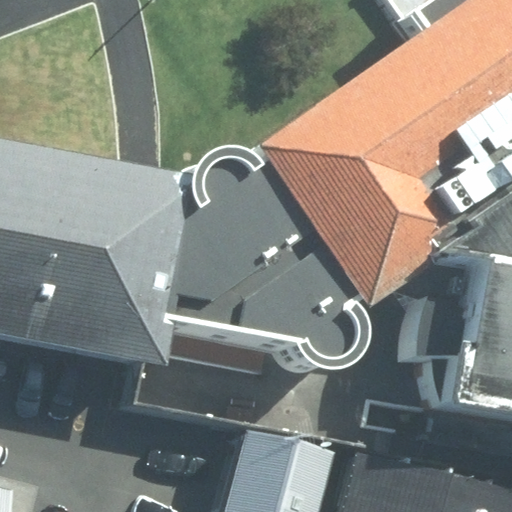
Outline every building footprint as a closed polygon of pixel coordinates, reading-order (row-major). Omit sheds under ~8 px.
[(219,163),(171,183),(147,332),(269,349),(337,315),(394,272),(441,275),(410,406),(511,426),(511,0),(373,0),(398,39),(219,163)] [(147,332),(171,183),(0,151),(0,343),(137,369),(147,332)] [(296,511),(310,461),(220,438),(200,511),(296,511)] [(401,511),(308,488),(302,511),(401,511)] [(0,498),(0,511),(11,511),(14,502),(0,498)]
